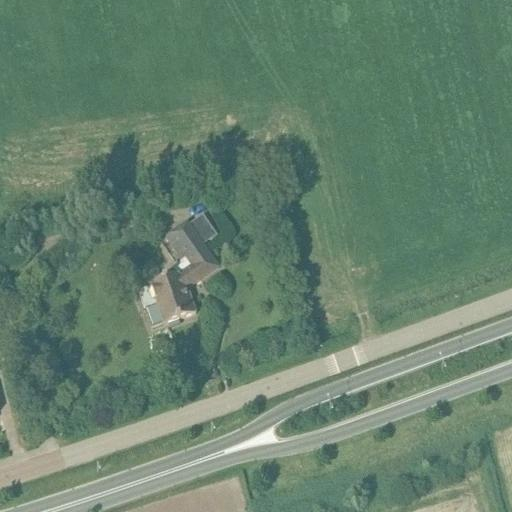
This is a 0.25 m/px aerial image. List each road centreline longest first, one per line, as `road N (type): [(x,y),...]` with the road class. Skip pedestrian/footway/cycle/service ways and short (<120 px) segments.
road 1 (unclassified): [(0,477),(511,299)]
road 2 (primary): [(511,324),(296,402),(222,454)]
road 3 (primary): [(222,454),(317,441),(511,369)]
road 4 (primary): [(44,511),(222,454)]
